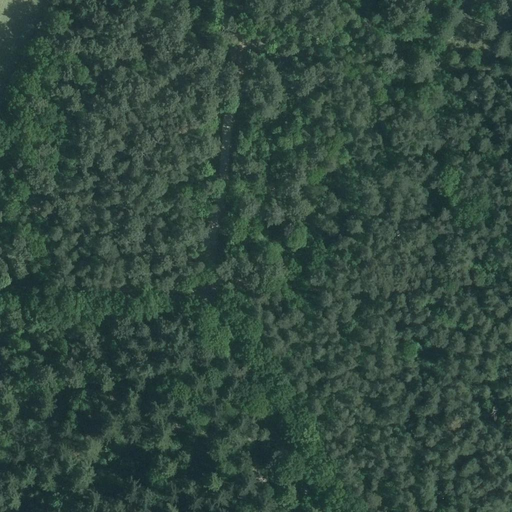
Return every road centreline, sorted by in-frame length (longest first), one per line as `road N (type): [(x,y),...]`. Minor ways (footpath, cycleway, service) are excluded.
road 1 (track): [(209,292),(511,296)]
road 2 (track): [(209,292),(242,44)]
road 3 (track): [(327,511),(209,292)]
road 4 (track): [(0,288),(209,292)]
road 5 (track): [(0,411),(117,511)]
